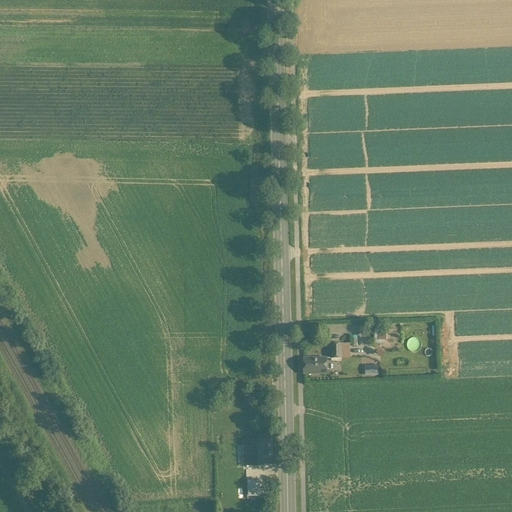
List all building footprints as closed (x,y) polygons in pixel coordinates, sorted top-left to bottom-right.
[(351,344),(331,345),(332,359),(351,360),(351,344)] [(327,359),(303,359),(303,375),(327,375),(327,359)] [(364,366),(364,376),(377,376),(377,366),(364,366)] [(272,441),(245,442),(245,450),(227,450),(228,470),(234,470),(234,467),(273,465),(272,441)] [(260,497),(259,480),(246,480),(247,497),(260,497)]
